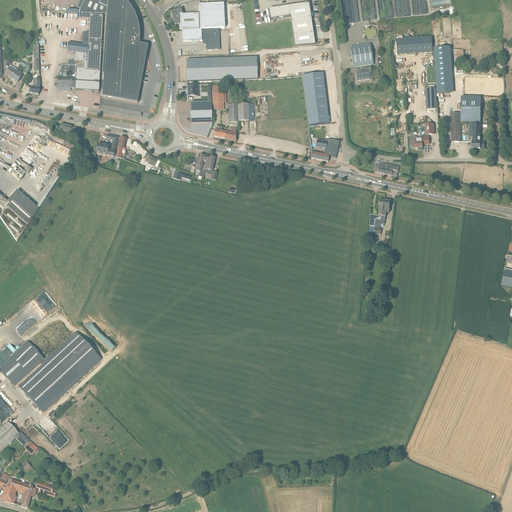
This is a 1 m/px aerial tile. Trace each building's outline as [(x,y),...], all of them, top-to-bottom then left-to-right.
[(84,0),(79,14),(107,14),(102,75),(103,75),(102,96),(101,96),(137,103),(135,102),(136,89),(138,89),(144,59),(138,58),(138,55),(140,55),(139,47),(140,37),(140,34),(139,30),(139,27),(138,23),(137,20),(135,17),(134,13),(132,10),(130,7),(128,5),(126,2),(124,1),(123,0),(84,0)] [(224,29),(223,4),(199,5),(200,30),(219,29),(224,29)] [(270,19),(290,16),(291,21),(311,18),(308,4),(289,7),(269,9),(270,19)] [(179,25),(179,30),(199,29),(198,14),(182,15),(181,10),(171,13),(175,25),(179,25)] [(293,36),(313,33),(311,19),(311,18),(291,21),(293,36)] [(220,50),(219,29),(200,30),(182,31),(182,42),(203,41),(203,42),(205,44),(206,51),(220,50)] [(398,55),(432,53),(431,38),(397,40),(398,55)] [(75,65),(63,66),(61,66),(60,77),(58,77),(57,87),(75,88),(92,89),(92,92),(99,93),(100,70),(86,70),(87,65),(87,55),(91,55),(92,49),(92,47),(92,46),(88,46),(68,43),(67,52),(83,54),(84,62),(75,62),(75,64),(75,65)] [(350,48),(353,68),(373,65),(370,45),(350,48)] [(434,54),(437,94),(449,93),(446,53),(434,54)] [(250,59),(186,61),(187,82),(257,80),(257,62),(250,59)] [(455,75),(463,75),(463,71),(457,71),(457,65),(454,65),(455,75)] [(435,68),(427,68),(428,83),(436,83),(435,68)] [(11,78),(15,73),(9,69),(5,74),(11,78)] [(17,83),(23,74),(21,73),(19,75),(15,73),(11,78),(17,83)] [(303,76),(309,127),(329,125),(323,74),(303,76)] [(359,76),(360,85),(373,83),(371,74),(359,76)] [(40,86),(40,79),(36,79),(33,79),(33,85),(33,89),(30,88),(29,93),(38,95),(40,90),(39,89),(40,86)] [(188,89),(188,97),(196,97),(196,92),(198,92),(198,85),(190,85),(190,89),(188,89)] [(213,95),(213,96),(213,104),(223,104),(223,95),(213,95)] [(436,110),(436,100),(426,100),(426,110),(436,110)] [(207,102),(191,102),(191,123),(212,123),(211,102),(207,102)] [(480,123),(481,103),(461,102),(461,122),(480,123)] [(248,104),(237,105),(228,105),(229,123),(239,123),(239,122),(249,121),(248,104)] [(24,117),(0,112),(0,115),(23,120),(24,117)] [(456,113),(450,114),(451,142),(461,142),(460,137),(459,113),(456,113)] [(472,148),(484,149),(485,142),(480,142),(480,124),(473,124),(473,138),(473,142),(472,142),(472,148)] [(71,128),(61,125),(59,133),(74,137),(76,129),(71,128)] [(214,137),(224,139),(225,139),(226,133),(221,132),(222,128),(217,127),(217,128),(216,128),(214,137)] [(328,162),(329,157),(336,159),(339,142),(332,140),(333,135),(333,129),(326,129),(325,139),(321,139),(321,141),(313,140),(312,134),(309,134),(311,148),(312,153),(311,159),(328,162)] [(225,139),(229,140),(235,142),(235,135),(226,133),(225,139)] [(429,145),(429,140),(429,136),(415,137),(415,141),(414,141),(414,149),(415,149),(416,150),(418,149),(419,148),(423,148),(422,144),(425,144),(425,145),(429,145)] [(113,157),(114,155),(115,150),(108,149),(108,147),(98,145),(96,154),(107,156),(113,157)] [(82,146),(77,162),(80,163),(86,147),(82,146)] [(123,149),(118,148),(116,158),(121,159),(122,156),(125,156),(126,150),(123,149)] [(203,161),(204,156),(199,155),(198,160),(196,159),(195,167),(191,166),(190,173),(193,174),(195,169),(196,169),(197,167),(201,168),(203,161)] [(212,171),(215,159),(214,159),(214,158),(204,156),(203,161),(206,162),(204,169),(212,171)] [(23,172),(28,166),(18,159),(15,164),(19,167),(19,168),(23,172)] [(376,165),(375,168),(374,172),(392,176),(393,171),(396,172),(397,167),(384,164),(376,165)] [(177,178),(184,181),(185,180),(194,183),(195,178),(179,173),(177,178)] [(7,202),(0,195),(0,217),(17,242),(39,209),(17,191),(7,202)] [(369,227),(375,228),(376,220),(381,221),(381,217),(382,217),(384,201),(380,201),(378,216),(370,215),(369,227)] [(376,220),(375,228),(374,233),(380,235),(381,229),(380,229),(380,224),(385,225),(385,221),(386,213),(389,214),(389,210),(390,202),(384,201),(382,217),(381,217),(381,221),(376,220)] [(502,287),(511,289),(511,272),(505,271),(502,287)] [(79,336),(20,391),(44,418),(104,362),(79,336)] [(48,362),(31,344),(1,371),(18,389),(48,362)] [(6,347),(0,351),(0,382),(0,383),(0,382),(0,365),(13,354),(6,347)] [(0,423),(14,410),(8,403),(1,409),(0,407),(0,423)] [(0,452),(1,451),(15,438),(19,434),(7,421),(0,428),(0,452)] [(23,446),(29,440),(20,433),(15,438),(23,446)] [(38,449),(31,443),(25,449),(32,455),(38,449)] [(26,462),(21,467),(26,472),(31,467),(26,462)] [(2,488),(3,487),(3,486),(10,477),(3,474),(2,478),(0,476),(0,490),(0,491),(2,488)] [(32,487),(8,480),(5,488),(3,486),(3,487),(5,489),(1,500),(14,505),(17,497),(15,496),(16,491),(25,494),(21,507),(27,509),(30,496),(34,497),(34,496),(36,497),(37,495),(35,494),(35,490),(33,490),(33,489),(32,488),(32,487)] [(46,484),(46,485),(38,483),(36,488),(40,489),(39,492),(51,496),(54,486),(46,484)]
